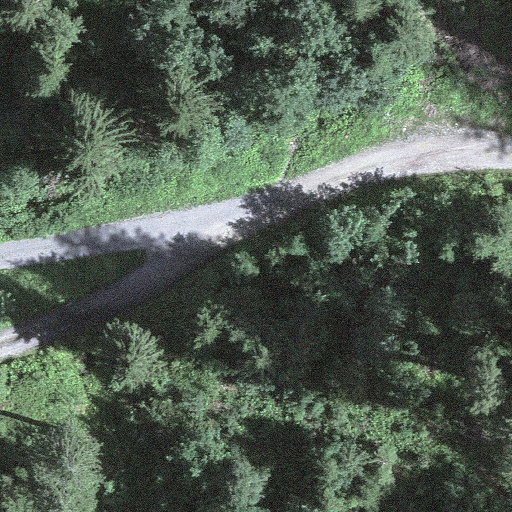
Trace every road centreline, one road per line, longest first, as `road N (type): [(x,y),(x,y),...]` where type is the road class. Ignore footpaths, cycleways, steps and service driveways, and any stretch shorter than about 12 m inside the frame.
road 1 (track): [(511,157),(438,154),(365,167),(260,210),(110,296),(0,346)]
road 2 (track): [(260,210),(0,247)]
